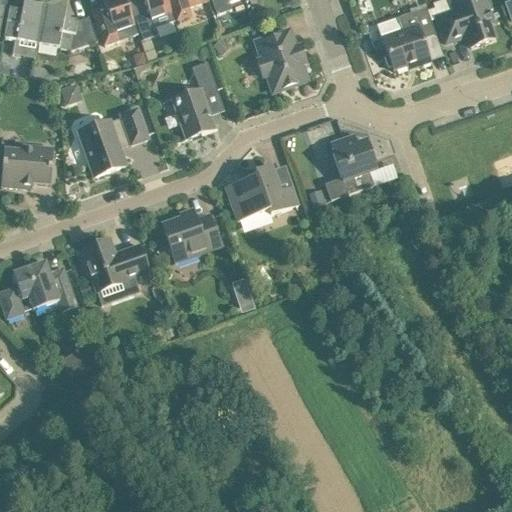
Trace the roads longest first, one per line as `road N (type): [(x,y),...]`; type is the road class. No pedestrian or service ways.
road 1 (residential): [(0,254),(202,185),(243,141),(350,102)]
road 2 (residential): [(350,102),(395,122),(511,81)]
